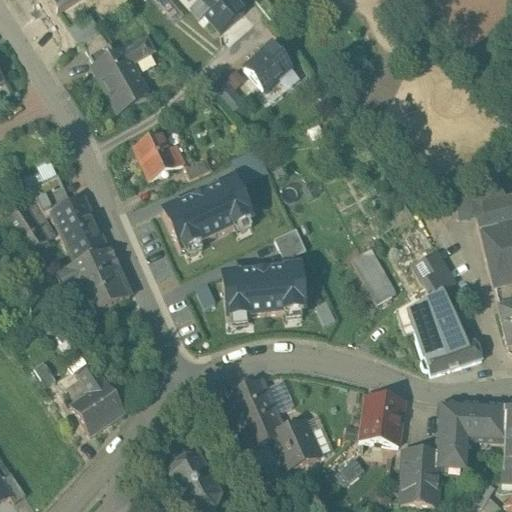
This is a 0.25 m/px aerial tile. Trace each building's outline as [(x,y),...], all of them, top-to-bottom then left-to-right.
[(46,0),(57,17),(82,0),(46,0)] [(243,16),(229,0),(204,0),(190,12),(199,22),(203,19),(219,37),(243,16)] [(173,45),(191,33),(173,5),(155,18),(173,45)] [(88,19),(68,33),(80,50),(81,49),(98,35),(88,19)] [(98,35),(81,49),(94,71),(114,60),(98,35)] [(146,42),(121,56),(129,69),(153,55),(146,42)] [(271,49),(243,73),(262,94),(289,71),(271,49)] [(129,69),(121,56),(114,60),(94,71),(118,115),(146,100),(129,69)] [(212,96),(231,117),(243,106),(225,85),(212,96)] [(173,151),(167,154),(160,139),(133,153),(148,185),(181,168),(173,151)] [(205,163),(184,173),(189,183),(210,173),(205,163)] [(56,181),(29,193),(45,221),(50,218),(50,217),(69,209),(56,181)] [(163,214),(181,252),(248,221),(231,183),(163,214)] [(497,187),(453,204),(458,228),(475,224),(475,223),(482,208),(504,202),(497,187)] [(511,200),(504,202),(482,208),(475,223),(475,224),(492,295),(493,294),(498,313),(497,313),(511,309),(511,200)] [(106,250),(83,203),(69,209),(50,217),(50,218),(73,266),(106,250)] [(54,239),(34,205),(25,211),(46,243),(54,239)] [(25,211),(5,223),(27,256),(42,246),(45,250),(49,248),(46,243),(25,211)] [(431,249),(416,226),(400,235),(417,261),(400,271),(415,297),(419,295),(425,305),(396,321),(402,340),(412,337),(411,335),(453,321),(437,289),(451,281),(432,249),(431,249)] [(299,232),(274,241),(282,263),(307,254),(299,232)] [(388,285),(370,253),(351,263),(369,296),(384,288),(388,285)] [(107,254),(65,273),(74,293),(86,320),(128,301),(107,254)] [(219,275),(224,327),(306,318),(301,267),(219,275)] [(74,293),(65,273),(59,275),(69,295),(74,293)] [(391,301),(384,288),(369,296),(377,309),(391,301)] [(511,309),(497,313),(507,353),(511,351),(511,309)] [(421,364),(465,348),(453,321),(411,335),(412,337),(421,364)] [(465,348),(421,364),(419,365),(422,373),(425,374),(427,374),(429,380),(480,364),(474,345),(465,348)] [(54,384),(42,365),(33,371),(45,390),(54,384)] [(87,369),(76,376),(78,380),(89,372),(87,369)] [(104,388),(92,370),(89,372),(78,380),(79,383),(64,393),(74,408),(70,411),(89,439),(122,417),(104,388)] [(283,435),(260,385),(224,401),(247,453),(268,444),(276,460),(245,477),(259,502),(289,486),(284,474),(320,458),(304,425),(283,435)] [(403,405),(364,400),(358,444),(397,450),(403,405)] [(504,414),(439,410),(438,441),(437,441),(436,458),(437,459),(436,470),(437,470),(465,472),(466,444),(503,445),(504,419),(504,414)] [(511,419),(504,419),(503,445),(502,474),(511,474),(511,419)] [(436,458),(403,457),(400,507),(435,509),(437,470),(436,470),(437,459),(436,458)] [(205,475),(200,466),(199,464),(196,464),(186,462),(184,462),(171,469),(170,471),(170,472),(166,481),(165,483),(166,485),(167,485),(172,494),(171,495),(180,509),(181,511),(215,511),(219,503),(220,501),(219,499),(218,499),(213,490),(205,475)] [(25,499),(10,476),(0,482),(0,484),(9,498),(8,499),(13,507),(25,499)] [(0,484),(0,504),(8,499),(9,498),(0,484)] [(483,484),(469,505),(479,511),(487,501),(494,492),(483,484)] [(378,488),(365,500),(377,511),(379,511),(391,502),(378,488)] [(458,489),(444,511),(456,511),(466,494),(458,489)] [(296,511),(286,495),(257,511),(296,511)] [(511,511),(511,499),(502,509),(506,511),(511,511)] [(497,511),(499,511),(487,501),(479,511),(497,511)]
